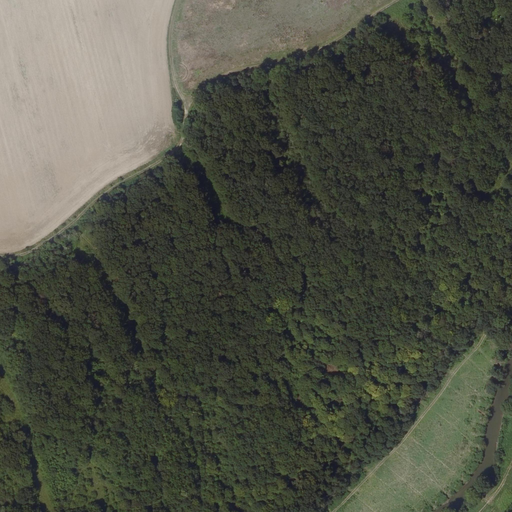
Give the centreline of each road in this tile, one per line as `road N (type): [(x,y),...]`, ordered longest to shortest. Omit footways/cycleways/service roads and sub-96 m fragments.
road 1 (track): [(162,511),(149,412),(188,107)]
road 2 (track): [(188,107),(224,77),(340,41),(399,0)]
road 3 (track): [(183,139),(39,247),(0,258)]
